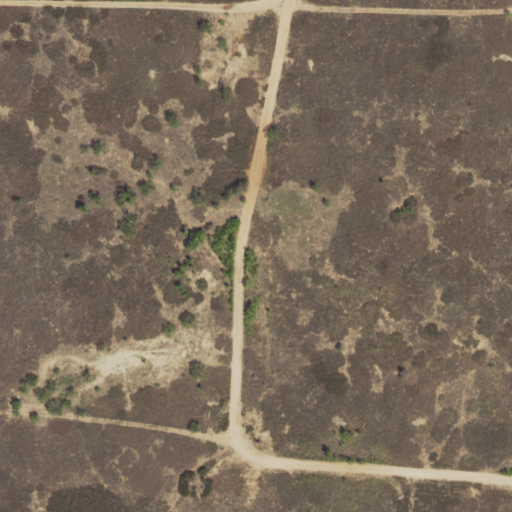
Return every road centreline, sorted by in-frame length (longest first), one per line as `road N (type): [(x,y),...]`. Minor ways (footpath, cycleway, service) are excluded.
road 1 (track): [(0,439),(98,430),(300,461),(320,481),(511,500)]
road 2 (track): [(315,20),(285,111),(280,314),(300,461)]
road 3 (track): [(330,0),(315,20),(0,16)]
road 4 (track): [(511,33),(315,20)]
